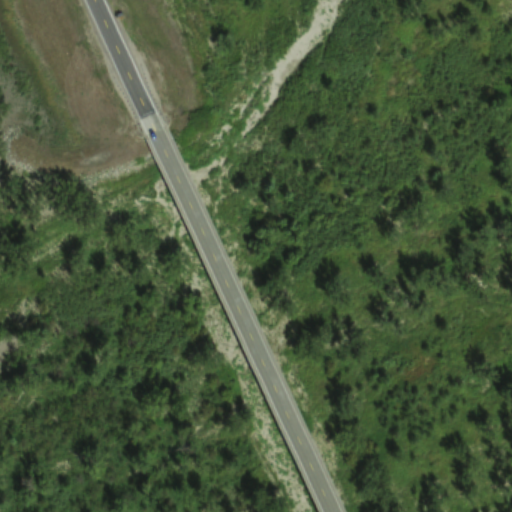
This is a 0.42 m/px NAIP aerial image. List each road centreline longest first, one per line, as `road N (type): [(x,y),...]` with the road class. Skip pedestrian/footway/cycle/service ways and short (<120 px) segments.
road 1 (secondary): [(146,126),(322,511)]
road 2 (secondary): [(87,0),(146,126)]
